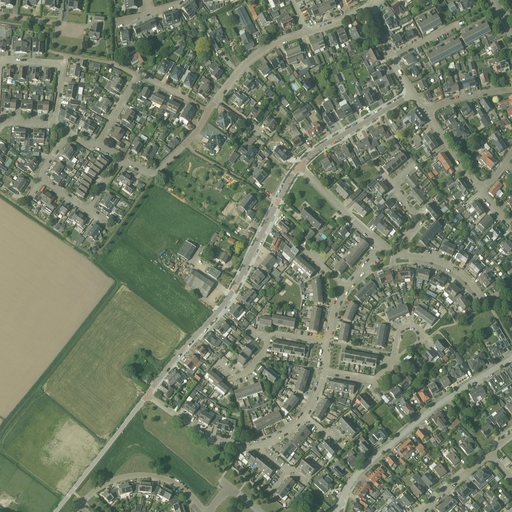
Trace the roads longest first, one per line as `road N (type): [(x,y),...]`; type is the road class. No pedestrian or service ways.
road 1 (residential): [(147,394),(237,282),(299,164)]
road 2 (residential): [(334,511),(357,476),(408,430),(511,359)]
road 3 (residential): [(78,504),(120,477),(149,475),(177,484),(207,511)]
road 4 (unclassified): [(56,511),(147,394)]
road 5 (residential): [(122,160),(153,174),(193,137),(217,99)]
road 6 (residential): [(299,164),(411,93)]
road 7 (residential): [(147,394),(212,440),(254,447)]
